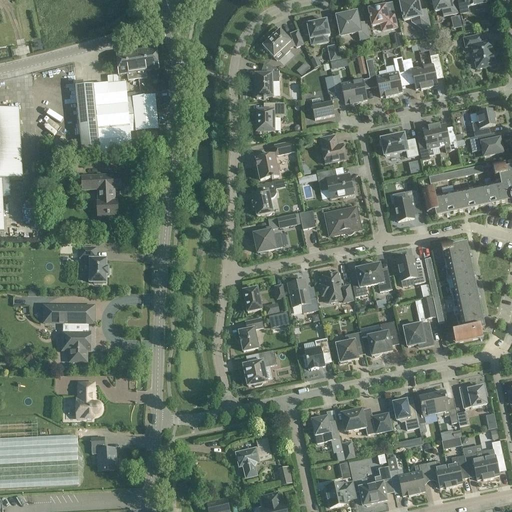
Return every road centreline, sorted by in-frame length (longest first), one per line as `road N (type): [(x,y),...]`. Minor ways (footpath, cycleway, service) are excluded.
road 1 (tertiary): [(154,420),(175,94),(163,13)]
road 2 (residential): [(227,273),(237,48),(262,16),(316,0)]
road 3 (residential): [(386,241),(362,139),(366,123),(511,90)]
road 4 (residential): [(287,399),(495,355)]
road 5 (unclassified): [(0,70),(132,33),(163,13)]
road 6 (residential): [(227,273),(386,241)]
road 7 (residential): [(233,410),(220,346),(227,273)]
road 8 (unknown): [(16,511),(145,504)]
road 9 (residential): [(386,241),(456,226),(511,239)]
